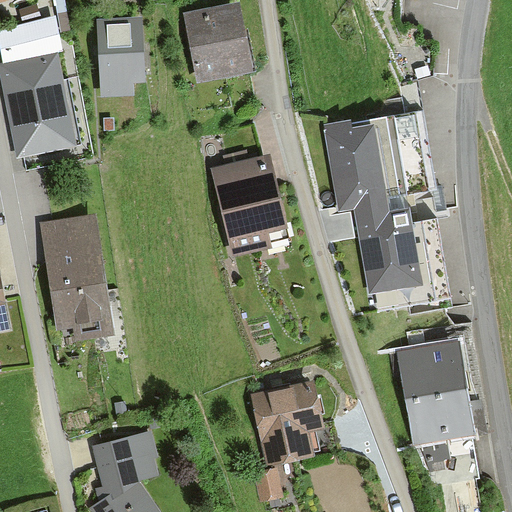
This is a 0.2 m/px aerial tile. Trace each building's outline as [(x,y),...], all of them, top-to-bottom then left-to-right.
[(246,10),(193,20),(205,82),(258,72),(246,10)] [(145,20),(106,21),(109,96),(148,95),(145,20)] [(64,58),(10,69),(28,160),(83,149),(64,58)] [(382,120),(399,231),(437,225),(420,115),(382,120)] [(399,231),(382,120),(332,128),(344,208),(359,206),(364,236),(399,231)] [(272,162),(219,174),(238,255),(291,243),(272,162)] [(98,222),(47,231),(65,331),(116,322),(98,222)] [(399,231),(364,236),(374,305),(448,293),(437,225),(399,231)] [(0,264),(0,334),(12,333),(0,264)] [(467,348),(410,358),(425,443),(483,433),(467,348)] [(318,386),(256,400),(269,462),(325,450),(321,433),(328,432),(318,386)] [(159,433),(99,450),(110,499),(98,509),(99,511),(162,511),(145,487),(170,477),(159,433)] [(279,473),(258,477),(263,502),(285,497),(279,473)]
